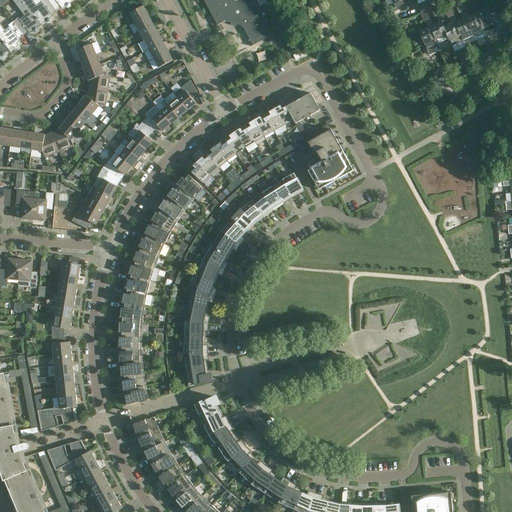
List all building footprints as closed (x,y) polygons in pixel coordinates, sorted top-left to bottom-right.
[(21,0),(11,0),(21,12),(11,19),(13,22),(22,34),(27,30),(29,34),(32,31),(35,33),(37,31),(37,28),(41,25),(21,0)] [(47,0),(41,0),(40,1),(41,2),(36,6),(31,0),(21,0),(41,25),(45,22),(47,23),(49,22),(49,19),(52,16),(50,13),(54,9),(47,0)] [(47,0),(54,9),(59,6),(62,9),(65,7),(68,8),(70,6),(69,4),(73,1),(72,0),(47,0)] [(253,0),(203,0),(218,26),(226,21),(232,23),(231,25),(237,27),(237,25),(243,26),(253,46),(268,38),(271,43),(275,41),(272,35),(273,35),(253,0)] [(485,9),(479,12),(477,13),(484,31),(496,26),(498,31),(503,29),(496,12),(490,14),(488,8),(490,7),(487,2),(483,4),(485,9)] [(130,14),(135,23),(148,15),(143,6),(130,14)] [(474,14),(468,17),(466,18),(476,41),(487,36),(484,31),(477,13),(479,12),(477,6),(472,8),(474,14)] [(457,22),(455,23),(463,40),(465,45),(476,41),(466,18),(468,17),(465,11),(461,13),(463,18),(457,21),(457,22)] [(135,23),(140,32),(153,24),(148,15),(135,23)] [(449,40),(451,45),(444,27),(442,22),(444,21),(441,16),(437,17),(439,23),(433,25),(433,26),(430,27),(438,45),(449,40)] [(444,27),(451,45),(463,40),(455,23),(457,22),(455,16),(450,18),(453,23),(444,27)] [(428,50),(430,55),(440,50),(438,45),(430,27),(433,26),(433,25),(430,20),(426,22),(428,28),(420,31),(428,50)] [(0,38),(8,50),(12,47),(15,48),(17,46),(17,43),(20,41),(17,38),(22,34),(13,22),(8,26),(9,27),(4,31),(0,25),(0,38)] [(140,32),(144,41),(158,33),(153,24),(140,32)] [(144,41),(149,50),(163,42),(158,33),(144,41)] [(0,56),(3,57),(5,55),(5,52),(8,50),(0,38),(0,56)] [(149,50),(154,59),(168,51),(163,42),(149,50)] [(81,61),(96,55),(92,44),(77,50),(81,61)] [(235,46),(230,49),(234,56),(239,53),(235,46)] [(264,50),(255,53),(258,62),(267,59),(264,50)] [(173,61),(168,51),(154,59),(159,68),(173,61)] [(81,61),(85,71),(100,65),(96,55),(81,61)] [(458,69),(456,64),(448,67),(450,72),(458,69)] [(85,71),(89,81),(104,75),(100,65),(85,71)] [(468,83),(479,79),(475,70),(464,75),(468,83)] [(135,82),(130,72),(126,74),(132,84),(135,82)] [(88,88),(108,92),(110,76),(104,75),(89,81),(88,88)] [(465,84),(461,75),(454,78),(458,87),(465,84)] [(177,98),(188,111),(196,104),(192,99),(199,94),(190,81),(174,94),(177,98)] [(99,106),(106,107),(108,92),(88,88),(87,96),(99,106)] [(312,94),(287,107),(294,119),(297,125),(301,123),(321,111),(312,94)] [(79,104),(92,115),(99,106),(87,96),(86,96),(79,104)] [(165,100),(179,118),(188,111),(177,98),(173,102),(169,96),(165,100)] [(171,124),(179,118),(165,100),(156,107),(171,124)] [(284,125),(294,119),(287,107),(287,106),(285,103),(275,109),(278,114),(284,125)] [(92,115),(79,104),(73,113),(85,123),(92,115)] [(118,104),(111,113),(114,116),(121,106),(118,104)] [(143,122),(153,132),(159,127),(163,132),(171,124),(156,107),(148,114),(150,116),(143,122)] [(268,120),(274,130),(284,125),(278,114),(275,109),(265,114),(268,120)] [(85,123),(73,113),(66,121),(78,132),(85,123)] [(255,120),(264,136),(274,130),(268,120),(265,114),(255,120)] [(245,126),(254,142),(264,136),(255,120),(245,126)] [(59,130),(72,140),(78,132),(66,121),(59,130)] [(133,139),(146,150),(153,141),(148,138),(153,132),(143,122),(137,129),(135,127),(129,135),(133,139)] [(102,123),(92,136),(95,139),(106,125),(102,123)] [(330,129),(328,124),(327,125),(327,124),(308,135),(307,135),(306,136),(309,142),(320,163),(308,170),(316,185),(319,190),(323,187),(354,170),(332,130),(331,129),(330,129)] [(235,132),(245,147),(254,142),(245,126),(235,132)] [(0,144),(10,146),(13,130),(2,128),(0,139),(0,144)] [(21,148),(23,132),(13,130),(10,146),(21,148)] [(52,133),(60,152),(74,146),(72,140),(59,130),(52,133)] [(32,150),(34,134),(23,132),(21,148),(32,150)] [(225,139),(236,154),(245,147),(235,132),(225,139)] [(43,151),(45,157),(60,152),(52,133),(45,136),(43,151)] [(32,150),(43,151),(45,136),(45,135),(34,134),(32,150)] [(130,143),(125,139),(122,144),(126,148),(139,158),(146,150),(133,139),(130,143)] [(216,146),(227,160),(236,154),(225,139),(216,146)] [(100,148),(103,145),(98,140),(95,144),(100,148)] [(284,149),(287,154),(298,147),(296,143),(284,149)] [(207,154),(219,167),(227,160),(216,146),(207,154)] [(126,148),(119,156),(132,167),(139,158),(126,148)] [(287,154),(284,149),(277,153),(280,158),(287,154)] [(81,150),(73,159),(77,162),(84,152),(81,150)] [(115,153),(103,168),(119,179),(123,173),(125,175),(132,167),(119,156),(115,153)] [(198,161),(210,175),(219,167),(207,154),(198,161)] [(268,164),(265,160),(260,163),(263,168),(268,164)] [(210,175),(198,161),(189,170),(203,183),(210,175)] [(103,168),(94,186),(112,196),(117,187),(115,185),(119,179),(103,168)] [(243,175),(240,177),(244,181),(247,179),(251,176),(252,175),(249,171),(248,171),(244,174),(243,175)] [(176,184),(194,199),(203,188),(186,173),(176,184)] [(283,179),(293,197),(303,191),(294,173),(283,179)] [(244,181),(240,177),(237,180),(233,183),(236,188),(241,184),(244,181)] [(272,186),(283,203),(293,197),(283,179),(272,186)] [(510,186),(511,193),(511,181),(503,182),(504,186),(510,186)] [(225,190),(229,194),(229,193),(236,188),(233,183),(226,189),(225,190)] [(167,195),(186,209),(194,199),(176,184),(167,195)] [(89,196),(107,206),(112,196),(94,186),(89,196)] [(262,193),(273,209),(283,203),(272,186),(262,193)] [(0,216),(3,217),(4,206),(10,206),(10,203),(11,190),(0,189),(0,216)] [(229,194),(225,190),(217,198),(221,201),(229,194)] [(22,219),(33,220),(36,192),(29,192),(18,191),(17,207),(23,207),(22,219)] [(36,192),(33,220),(45,221),(46,209),(52,210),(53,207),(54,194),(47,194),(47,196),(43,195),(39,192),(36,192)] [(252,201),(264,216),(273,209),(262,193),(252,201)] [(159,207),(178,220),(186,209),(167,195),(159,207)] [(102,215),(107,206),(89,196),(83,205),(102,215)] [(241,209),(255,223),(264,216),(252,201),(241,209)] [(96,225),(102,215),(83,205),(81,204),(72,221),(87,229),(91,222),(96,225)] [(233,219),(232,219),(247,232),(255,223),(241,209),(238,205),(233,210),(237,214),(233,219)] [(151,220),(171,231),(178,220),(159,207),(151,220)] [(221,231),(240,244),(244,240),(242,238),(247,232),(232,219),(221,231)] [(144,233),(165,243),(171,231),(151,220),(144,233)] [(213,245),(230,255),(234,249),(236,250),(240,244),(221,231),(213,245)] [(138,246),(159,255),(165,243),(144,233),(138,246)] [(184,252),(188,245),(182,242),(178,249),(184,252)] [(204,258),(224,269),(228,263),(226,262),(230,255),(213,245),(204,258)] [(133,260),(155,268),(159,255),(138,246),(133,260)] [(198,274),(217,281),(219,274),(222,275),(224,269),(204,258),(198,274)] [(1,286),(7,286),(8,279),(19,280),(21,260),(9,259),(8,274),(2,273),(1,286)] [(181,267),(187,269),(190,261),(185,259),(181,267)] [(30,288),(36,289),(37,276),(31,276),(33,261),(21,260),(19,280),(18,286),(30,287),(30,288)] [(128,274),(150,280),(155,268),(133,260),(128,274)] [(69,263),(63,262),(61,273),(80,276),(81,265),(79,265),(69,263)] [(59,283),(78,286),(80,276),(61,273),(59,283)] [(125,288),(147,293),(150,280),(128,274),(125,288)] [(192,289),(214,295),(216,289),(214,288),(217,281),(198,274),(192,289)] [(58,294),(76,297),(78,286),(59,283),(58,294)] [(122,302),(145,306),(147,293),(125,288),(122,302)] [(188,305),(208,309),(210,301),(212,302),(214,295),(192,289),(188,305)] [(56,305),(74,308),(76,297),(58,294),(56,305)] [(120,317),(143,320),(145,306),(122,302),(120,317)] [(54,315),(73,318),(74,308),(56,305),(54,315)] [(185,321),(208,324),(209,317),(206,317),(208,309),(188,305),(185,321)] [(52,335),(65,335),(65,329),(71,330),(73,318),(54,315),(52,327),(52,335)] [(119,332),(142,333),(143,320),(120,317),(119,332)] [(413,324),(416,323),(415,319),(408,321),(411,333),(416,332),(413,324)] [(185,337),(205,338),(205,330),(208,330),(208,324),(185,321),(185,337)] [(119,332),(119,346),(142,346),(142,333),(119,332)] [(52,344),(53,355),(72,353),(71,342),(65,343),(65,335),(52,335),(52,344)] [(185,337),(184,354),(207,352),(207,346),(204,346),(205,338),(185,337)] [(119,346),(119,361),(142,360),(142,346),(119,346)] [(184,354),(187,370),(206,367),(205,359),(208,359),(207,352),(184,354)] [(72,353),(53,355),(55,365),(73,363),(72,353)] [(119,361),(121,376),(144,373),(142,360),(119,361)] [(73,363),(55,365),(56,376),(74,374),(73,363)] [(187,370),(189,386),(211,381),(210,374),(208,375),(206,367),(187,370)] [(21,431),(22,437),(39,432),(27,368),(9,372),(11,378),(21,376),(31,429),(21,431)] [(0,373),(0,469),(4,481),(5,480),(18,511),(44,511),(22,458),(20,452),(28,450),(28,449),(29,449),(29,448),(29,447),(29,446),(29,445),(29,444),(28,444),(27,443),(26,443),(25,443),(18,445),(16,439),(4,373),(1,374),(0,374),(0,373)] [(121,376),(123,390),(146,386),(144,373),(121,376)] [(74,374),(56,376),(57,387),(75,385),(74,374)] [(75,385),(57,387),(58,398),(76,396),(75,385)] [(123,390),(127,405),(149,399),(146,386),(123,390)] [(58,398),(59,408),(73,407),(78,407),(76,396),(58,398)] [(195,405),(202,420),(220,411),(217,404),(219,403),(216,397),(195,405)] [(37,411),(41,431),(59,426),(56,416),(61,416),(64,424),(75,421),(73,407),(59,408),(37,411)] [(202,420),(209,435),(229,423),(226,417),(223,418),(220,411),(202,420)] [(141,437),(159,429),(154,417),(133,424),(136,434),(139,433),(141,437)] [(209,435),(218,448),(235,436),(230,430),(232,428),(229,423),(209,435)] [(159,429),(141,437),(138,438),(142,447),(145,446),(147,450),(165,441),(159,429)] [(218,448),(228,461),(245,446),(242,441),(239,443),(235,436),(218,448)] [(47,451),(56,470),(75,460),(80,469),(96,460),(91,450),(87,452),(81,440),(70,444),(72,452),(68,455),(65,445),(47,450),(47,451)] [(165,441),(147,450),(144,452),(149,460),(151,459),(153,463),(171,453),(165,441)] [(228,461),(240,473),(254,458),(248,453),(250,451),(245,446),(228,461)] [(51,511),(50,511),(67,511),(69,511),(70,510),(44,451),(38,453),(61,507),(51,511)] [(171,453),(153,463),(151,465),(156,473),(158,472),(161,476),(178,465),(171,453)] [(204,459),(209,466),(214,462),(209,455),(208,456),(208,455),(204,459)] [(240,473),(252,484),(266,467),(261,462),(260,464),(254,458),(240,473)] [(80,469),(85,478),(101,470),(96,460),(80,469)] [(210,473),(203,463),(199,466),(206,476),(210,473)] [(169,487),(185,475),(178,465),(161,476),(159,477),(164,485),(166,483),(169,487)] [(252,484),(265,493),(276,477),(270,472),(271,470),(266,467),(252,484)] [(85,478),(90,488),(107,479),(101,470),(85,478)] [(175,495),(178,499),(194,486),(185,476),(185,475),(169,487),(167,489),(173,497),(175,495)] [(265,493),(279,502),(290,483),(284,479),(283,481),(276,477),(265,493)] [(90,488),(95,497),(112,489),(107,479),(90,488)] [(279,502),(294,509),(302,491),(295,488),(296,485),(290,483),(279,502)] [(176,501),(186,511),(203,496),(194,486),(176,501)] [(95,497),(101,507),(117,498),(112,489),(95,497)] [(294,509),(300,511),(309,511),(316,494),(310,492),(309,494),(302,491),(294,509)] [(453,511),(452,492),(417,495),(417,500),(412,501),(413,511),(453,511)] [(309,511),(326,511),(329,500),(322,498),(322,496),(316,494),(309,511)] [(205,511),(212,505),(203,496),(186,511),(205,511)] [(117,511),(122,508),(117,498),(101,507),(103,511),(117,511)] [(326,511),(339,511),(341,503),(329,500),(326,511)] [(339,511),(351,511),(352,504),(341,503),(339,511)] [(387,504),(387,511),(399,511),(399,503),(387,504)]
